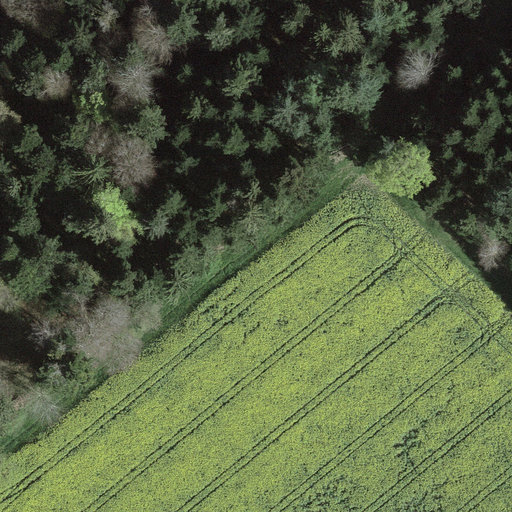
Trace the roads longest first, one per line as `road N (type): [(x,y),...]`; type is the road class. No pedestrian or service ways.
road 1 (track): [(0,468),(358,163)]
road 2 (track): [(511,299),(358,163)]
road 3 (track): [(511,40),(475,74),(427,99),(358,163)]
road 4 (track): [(358,163),(422,37),(455,0)]
